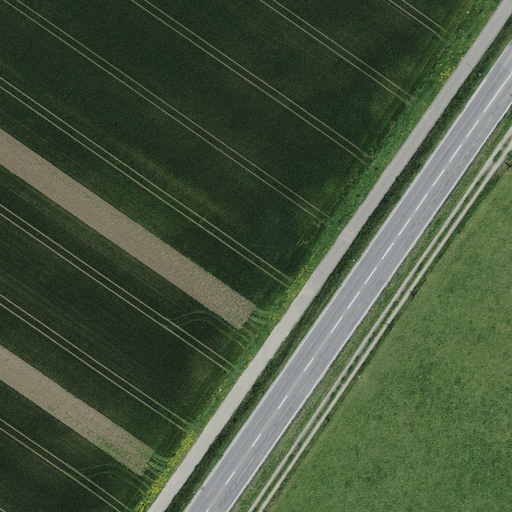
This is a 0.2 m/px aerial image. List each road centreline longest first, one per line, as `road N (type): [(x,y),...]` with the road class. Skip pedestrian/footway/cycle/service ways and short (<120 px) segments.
road 1 (track): [(511,2),(153,511)]
road 2 (primary): [(205,511),(511,73)]
road 3 (track): [(254,511),(511,141)]
